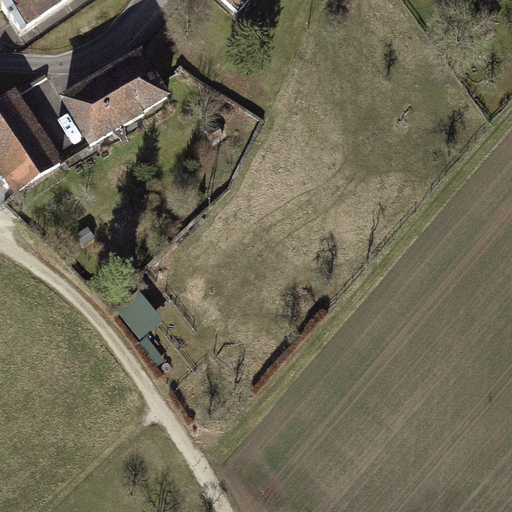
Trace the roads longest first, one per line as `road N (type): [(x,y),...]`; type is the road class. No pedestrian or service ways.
road 1 (track): [(0,240),(112,335),(226,511)]
road 2 (residential): [(158,0),(118,44),(76,61),(0,60)]
road 3 (track): [(30,511),(153,399)]
